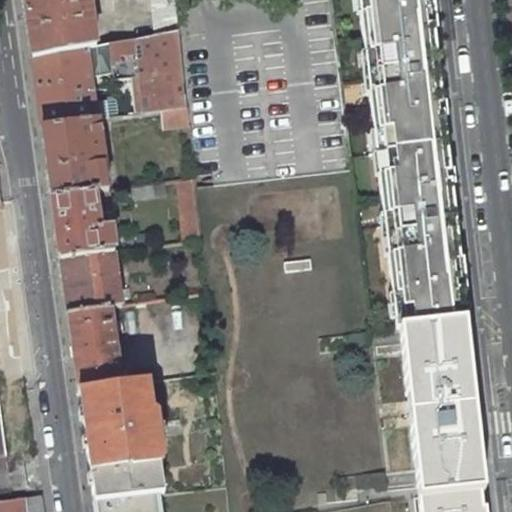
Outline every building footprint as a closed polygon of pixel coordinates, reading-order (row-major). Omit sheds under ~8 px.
[(23,0),(31,59),(95,47),(88,0),(23,0)] [(149,0),(154,36),(178,32),(175,5),(174,0),(149,0)] [(366,0),(356,0),(358,15),(368,14),(366,0)] [(367,94),(370,120),(440,112),(426,0),(366,0),(368,14),(358,15),(363,54),(367,54),(371,94),(367,94)] [(95,47),(31,59),(41,128),(98,121),(158,113),(186,109),(178,32),(154,36),(95,47)] [(367,54),(363,54),(367,94),(371,94),(367,54)] [(188,125),(186,109),(158,113),(161,129),(188,125)] [(460,323),(463,323),(440,112),(370,120),(372,134),(381,133),(385,175),(376,176),(381,217),(385,216),(389,256),(385,257),(390,297),(403,296),(404,310),(400,310),(402,330),(460,323)] [(51,199),(108,191),(98,121),(41,128),(51,199)] [(381,133),(372,134),(376,176),(385,175),(381,133)] [(194,179),(177,182),(184,244),(200,242),(195,189),(194,179)] [(164,183),(130,188),(132,199),(165,194),(164,183)] [(111,212),(108,191),(51,199),(60,263),(113,255),(109,227),(98,229),(96,215),(111,212)] [(385,216),(381,217),(385,257),(389,256),(385,216)] [(148,237),(136,239),(138,251),(150,249),(148,237)] [(120,306),(113,255),(60,263),(67,314),(108,308),(120,306)] [(152,294),(137,296),(138,304),(153,301),(152,294)] [(403,296),(390,297),(393,331),(399,330),(402,330),(400,310),(404,310),(403,296)] [(108,308),(67,314),(78,392),(119,386),(108,308)] [(481,511),(460,323),(402,330),(399,330),(401,349),(407,399),(410,428),(415,471),(419,511),(481,511)] [(119,386),(78,392),(93,503),(158,495),(163,495),(159,465),(163,460),(157,414),(151,410),(147,382),(119,386)] [(0,511),(44,511),(42,494),(0,499),(0,511)] [(160,511),(158,495),(93,503),(94,511),(160,511)]
